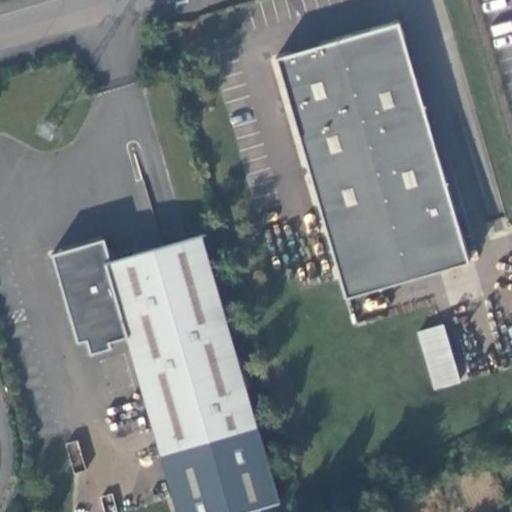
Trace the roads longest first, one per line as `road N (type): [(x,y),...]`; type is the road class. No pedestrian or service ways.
road 1 (unknown): [(86,6),(117,134),(89,172),(33,195),(24,225),(48,323),(98,459)]
road 2 (unknown): [(417,0),(459,155)]
